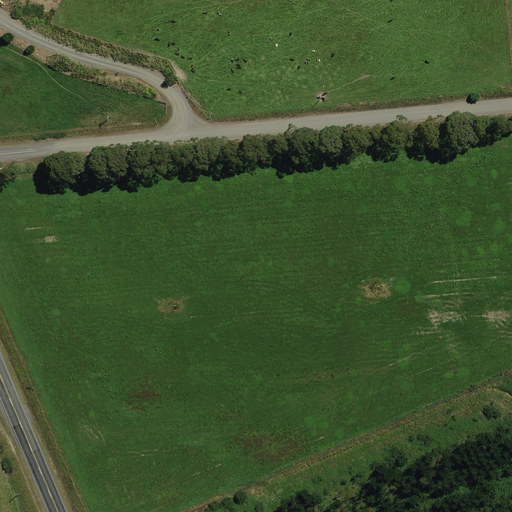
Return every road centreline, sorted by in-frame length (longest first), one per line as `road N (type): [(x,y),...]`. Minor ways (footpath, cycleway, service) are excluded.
road 1 (unclassified): [(0,154),(511,107)]
road 2 (primary): [(58,511),(0,373)]
